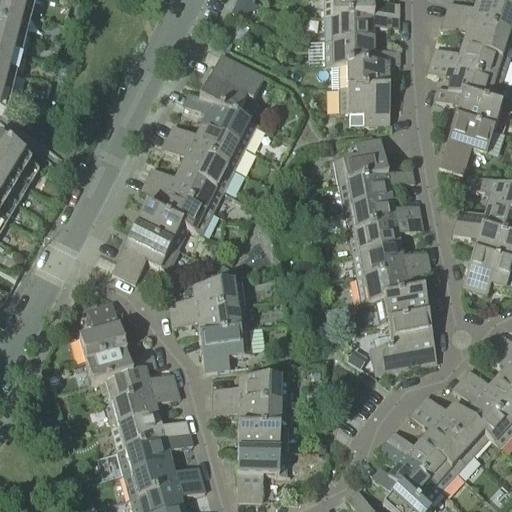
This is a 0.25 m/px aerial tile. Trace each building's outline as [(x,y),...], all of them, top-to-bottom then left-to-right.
[(0,0),(0,33),(23,40),(28,20),(33,0),(0,0)] [(323,0),(324,23),(397,22),(397,9),(372,10),(371,0),(323,0)] [(511,0),(477,0),(475,5),(511,16),(511,0)] [(448,8),(444,20),(511,41),(511,16),(475,5),(472,16),(448,8)] [(464,40),(461,51),(507,66),(511,50),(511,41),(444,20),(440,32),(464,40)] [(324,23),(324,47),(372,46),(372,35),(397,35),(397,22),(324,23)] [(224,42),(233,46),(240,31),(231,27),(224,42)] [(0,75),(13,79),(18,59),(23,40),(0,33),(0,75)] [(324,71),(339,71),(387,70),(398,70),(398,57),(373,58),(372,46),(324,47),(324,71)] [(433,54),(430,66),(500,88),(507,66),(461,51),(457,62),(433,54)] [(220,60),(198,104),(198,105),(235,123),(235,122),(245,102),(251,105),(263,82),(220,60)] [(450,86),(446,96),(493,111),(493,110),(500,88),(430,66),(426,78),(450,86)] [(339,71),(339,96),(388,95),(387,70),(339,71)] [(0,118),(2,119),(3,119),(8,99),(13,79),(0,75),(0,118)] [(456,113),(453,123),(492,136),(500,112),(493,110),(493,111),(446,96),(436,93),(432,105),(456,113)] [(388,95),(339,96),(339,120),(362,119),(363,131),(388,131),(388,95)] [(205,123),(200,133),(243,154),(254,132),(235,122),(235,123),(198,105),(198,104),(188,99),(182,111),(205,123)] [(492,136),(453,123),(438,171),(462,179),(470,155),(485,160),(492,136)] [(172,132),(166,143),(232,176),(243,154),(200,133),(195,143),(172,132)] [(291,146),(284,142),(281,148),(289,151),(291,146)] [(183,166),(178,176),(221,197),(232,176),(166,143),(161,154),(183,166)] [(334,166),(339,190),(386,181),(379,145),(354,150),(356,162),(334,166)] [(0,200),(16,210),(27,192),(38,175),(0,151),(0,200)] [(151,175),(145,186),(211,219),(221,197),(178,176),(173,186),(151,175)] [(339,190),(343,213),(390,205),(388,194),(413,189),(410,176),(386,181),(339,190)] [(470,196),(489,202),(486,212),(511,220),(511,194),(493,188),(493,189),(474,183),(470,196)] [(162,209),(157,218),(157,219),(187,234),(187,235),(200,241),(211,219),(145,186),(139,197),(162,209)] [(0,237),(6,228),(16,210),(0,200),(0,237)] [(343,213),(347,237),(419,224),(417,211),(392,216),(390,205),(343,213)] [(144,211),(133,234),(176,255),(187,235),(187,234),(157,219),(157,218),(144,211)] [(458,216),(455,228),(511,245),(511,220),(486,212),(482,223),(458,216)] [(347,237),(352,261),(399,252),(397,241),(422,236),(419,224),(347,237)] [(475,247),(472,258),(511,269),(511,245),(455,228),(451,240),(475,247)] [(133,234),(117,266),(140,277),(145,267),(166,277),(176,255),(133,234)] [(352,261),(356,284),(428,271),(426,258),(401,263),(399,252),(352,261)] [(511,292),(511,269),(472,258),(461,293),(486,301),(489,289),(511,296),(511,292)] [(140,277),(117,266),(112,277),(134,289),(140,277)] [(361,309),(374,306),(374,305),(408,299),(408,298),(406,288),(430,283),(428,271),(356,284),(361,309)] [(168,309),(169,322),(242,311),(239,287),(191,294),(193,305),(168,309)] [(379,330),(386,329),(386,328),(426,321),(422,295),(408,298),(408,299),(374,305),(374,306),(379,330)] [(73,306),(67,321),(86,315),(86,314),(84,308),(73,306)] [(84,308),(86,314),(96,311),(94,306),(84,308)] [(77,344),(84,366),(124,356),(111,309),(86,315),(93,340),(77,344)] [(196,331),(198,342),(246,335),(242,311),(169,322),(171,334),(196,331)] [(338,327),(335,314),(324,316),(329,329),(338,327)] [(386,328),(386,329),(390,351),(369,354),(374,380),(410,374),(408,362),(433,357),(426,321),(386,328)] [(246,335),(198,342),(203,378),(228,375),(226,363),(249,359),(246,335)] [(511,350),(500,340),(492,350),(511,367),(511,350)] [(502,376),(494,384),(511,400),(511,367),(492,350),(483,359),(502,376)] [(91,392),(98,390),(98,389),(144,376),(144,377),(155,374),(151,361),(127,367),(124,356),(84,366),(91,392)] [(435,369),(433,357),(408,362),(410,374),(435,369)] [(367,368),(352,359),(347,367),(361,377),(367,368)] [(98,390),(104,412),(175,393),(171,380),(147,387),(144,377),(144,376),(98,389),(98,390)] [(468,376),(460,385),(511,432),(511,400),(494,384),(487,393),(468,376)] [(212,395),(212,408),(286,410),(286,385),(238,384),(238,396),(212,395)] [(470,412),(463,419),(462,420),(488,443),(487,444),(498,453),(511,437),(511,432),(460,385),(451,395),(470,412)] [(104,412),(110,435),(157,422),(154,412),(178,405),(175,393),(104,412)] [(425,402),(417,411),(472,461),(487,444),(488,443),(462,420),(463,419),(452,410),(444,419),(425,402)] [(237,421),(237,433),(285,433),(286,410),(212,408),(212,421),(237,421)] [(427,438),(419,446),(455,478),(472,461),(417,411),(408,421),(427,438)] [(110,435),(117,458),(187,439),(184,427),(160,433),(157,422),(110,435)] [(237,433),(236,456),(285,457),(285,433),(237,433)] [(393,437),(385,447),(439,496),(455,478),(419,446),(412,454),(393,437)] [(117,458),(123,482),(170,469),(167,458),(191,451),(187,439),(117,458)] [(395,473),(388,481),(421,511),(425,511),(439,496),(385,447),(376,456),(395,473)] [(236,456),(236,492),(261,493),(261,482),(284,482),(285,457),(236,456)] [(473,461),(460,476),(467,483),(480,467),(473,461)] [(123,482),(129,505),(200,485),(197,473),(173,480),(170,469),(123,482)] [(421,511),(388,481),(380,474),(371,484),(390,501),(381,510),(384,511),(421,511)] [(129,505),(131,511),(181,511),(179,504),(204,498),(200,485),(129,505)] [(78,494),(79,496),(82,511),(93,511),(88,491),(78,494)] [(261,493),(236,492),(235,506),(261,507),(261,493)] [(350,511),(366,511),(357,497),(346,504),(350,511)]
